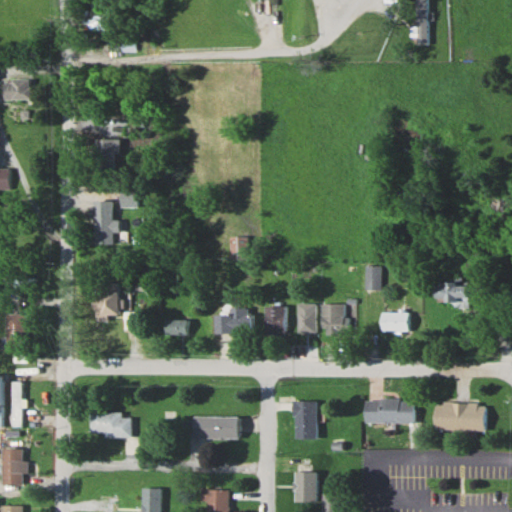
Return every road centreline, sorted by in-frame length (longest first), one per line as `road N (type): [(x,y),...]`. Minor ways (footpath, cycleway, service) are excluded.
road 1 (residential): [(66,511),(62,0)]
road 2 (residential): [(65,366),(511,368)]
road 3 (residential): [(269,511),(270,367)]
